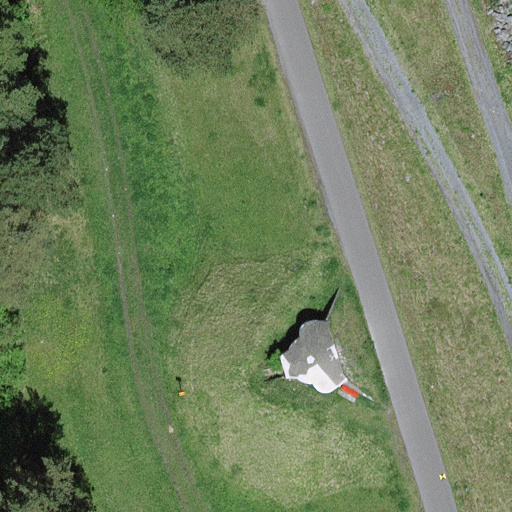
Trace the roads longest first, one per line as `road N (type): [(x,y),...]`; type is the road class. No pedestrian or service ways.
road 1 (track): [(280,0),(442,511)]
road 2 (track): [(85,0),(131,183),(166,427),(206,511)]
road 3 (track): [(511,322),(475,229),(354,0)]
road 4 (track): [(511,173),(459,0)]
